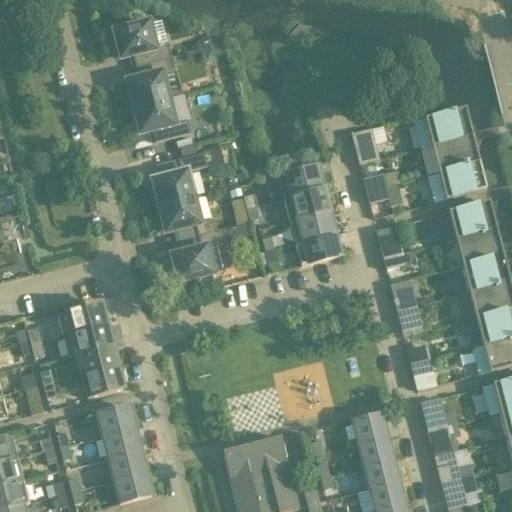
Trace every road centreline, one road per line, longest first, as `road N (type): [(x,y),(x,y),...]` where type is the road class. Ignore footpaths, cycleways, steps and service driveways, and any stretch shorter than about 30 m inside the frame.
road 1 (residential): [(121,270),(58,0)]
road 2 (residential): [(139,337),(375,275)]
road 3 (residential): [(436,511),(375,275)]
road 4 (residential): [(185,511),(139,337)]
road 5 (residential): [(375,275),(336,124)]
road 6 (residential): [(121,270),(0,301)]
